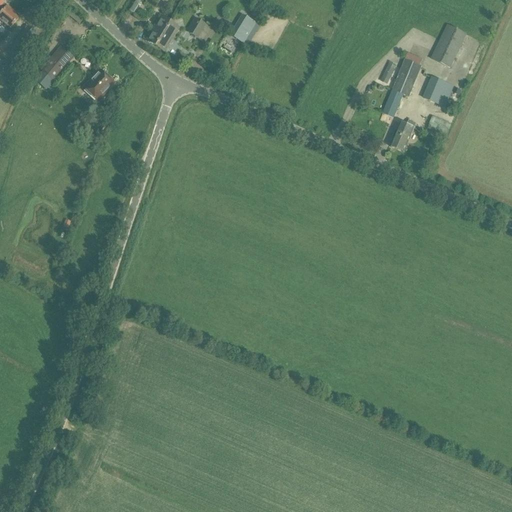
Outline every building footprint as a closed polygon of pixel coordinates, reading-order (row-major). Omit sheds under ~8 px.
[(0,0),(0,20),(10,29),(18,19),(14,15),(15,14),(7,7),(6,8),(2,5),(3,4),(0,0)] [(145,0),(144,1),(154,9),(159,1),(157,0),(145,0)] [(140,3),(137,1),(129,12),(133,14),(140,3)] [(180,25),(192,7),(187,3),(181,11),(179,9),(172,20),(180,25)] [(160,17),(145,41),(155,47),(170,24),(160,17)] [(197,39),(205,25),(195,19),(186,32),(197,39)] [(0,67),(2,69),(36,28),(27,21),(11,41),(4,35),(0,40),(0,67)] [(252,28),(243,23),(234,37),(243,43),(252,28)] [(164,53),(179,29),(170,24),(155,47),(164,53)] [(466,35),(447,26),(431,60),(450,69),(466,35)] [(73,59),(60,48),(41,71),(44,74),(37,82),(46,91),(73,59)] [(383,114),(394,118),(403,95),(409,98),(421,68),(405,61),(393,91),(383,114)] [(387,84),(396,66),(390,63),(381,81),(387,84)] [(84,89),(97,102),(113,85),(100,72),(96,76),(96,75),(91,80),(92,81),(84,89)] [(432,78),(423,99),(445,109),(454,88),(432,78)] [(451,126),(432,117),(426,131),(446,139),(451,126)] [(401,123),(400,127),(398,132),(396,131),(393,137),(395,138),(391,148),(404,154),(415,129),(401,123)] [(13,262),(40,271),(45,259),(17,249),(13,262)]
